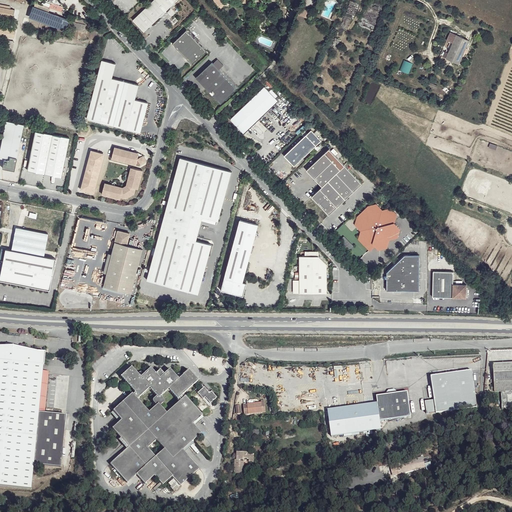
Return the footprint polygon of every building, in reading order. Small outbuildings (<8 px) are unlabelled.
[(155,0),(133,21),(144,32),(178,0),(155,0)] [(12,6),(0,3),(0,15),(12,18),(14,10),(12,9),(12,6)] [(35,3),(33,8),(48,13),(49,8),(35,3)] [(33,8),(30,16),(64,28),(67,21),(33,8)] [(30,16),(30,17),(64,30),(64,28),(30,16)] [(187,30),(173,43),(193,64),(206,51),(187,30)] [(470,40),(458,35),(447,58),(459,64),(465,67),(475,44),(469,41),(470,40)] [(115,64),(102,60),(87,119),(140,132),(148,103),(135,100),(138,85),(112,78),(115,64)] [(221,104),(237,89),(212,63),(196,77),(221,104)] [(244,134),(279,101),(276,98),(278,96),(272,89),(270,91),(265,86),(230,119),(244,134)] [(23,124),(5,120),(0,146),(0,157),(3,158),(2,167),(14,170),(23,124)] [(311,130),(284,156),(294,166),(321,140),(311,130)] [(69,138),(35,131),(27,169),(61,176),(69,138)] [(142,164),(145,160),(142,157),(139,159),(140,155),(115,149),(113,159),(137,165),(138,163),(142,164)] [(325,152),(306,169),(322,186),(312,196),(329,214),(362,183),(332,152),(328,156),(325,152)] [(83,190),(89,191),(99,155),(93,153),(83,190)] [(99,155),(89,191),(94,193),(104,156),(99,155)] [(230,171),(179,158),(146,281),(199,294),(212,245),(194,240),(200,217),(218,221),(230,171)] [(105,185),(103,195),(122,200),(122,197),(127,198),(135,194),(136,188),(139,189),(144,171),(133,168),(129,186),(124,189),(105,185)] [(399,236),(401,228),(395,222),(398,213),(392,207),(384,210),(378,204),(369,206),(359,216),(356,224),(362,230),(359,239),(364,245),(374,242),(380,249),(388,247),(391,239),(399,236)] [(29,216),(35,218),(37,209),(28,207),(27,212),(30,213),(29,216)] [(239,221),(221,292),(242,297),(244,290),(243,290),(245,284),(243,283),(257,225),(239,221)] [(11,252),(5,250),(0,277),(0,283),(49,291),(55,259),(44,257),(48,235),(15,228),(11,252)] [(130,236),(118,233),(105,288),(133,295),(142,252),(127,248),(130,236)] [(401,262),(387,273),(387,282),(387,292),(420,291),(420,255),(412,255),(404,264),(401,262)] [(319,256),(304,256),(300,257),(300,280),(300,288),(305,293),(327,293),(327,264),(319,256)] [(454,272),(434,271),(433,297),(466,298),(467,285),(453,285),(454,272)] [(300,288),(300,280),(294,281),(294,293),(305,293),(300,288)] [(139,288),(139,301),(166,300),(165,288),(139,288)] [(38,413),(43,372),(43,366),(45,366),(46,353),(0,348),(0,486),(31,489),(34,466),(61,468),(66,416),(45,414),(38,413)] [(501,391),(511,390),(511,363),(493,364),(495,391),(501,391)] [(110,464),(127,483),(136,475),(144,484),(154,476),(162,485),(172,476),(180,486),(199,469),(184,452),(182,450),(191,442),(201,433),(194,426),(193,423),(202,416),(185,396),(183,397),(181,395),(197,381),(188,370),(178,379),(169,369),(163,374),(160,370),(155,374),(150,368),(140,377),(131,367),(120,376),(135,392),(132,395),(131,394),(112,411),(113,411),(121,420),(119,422),(112,428),(120,438),(128,447),(126,449),(110,464)] [(472,371),(431,377),(435,401),(424,403),(426,414),(477,407),(472,371)] [(49,373),(43,372),(38,413),(45,414),(49,373)] [(211,391),(209,393),(208,394),(207,393),(208,392),(204,387),(197,393),(203,399),(204,397),(210,403),(216,397),(211,391)] [(511,408),(511,390),(501,391),(501,409),(511,408)] [(328,410),(331,436),(381,429),(380,421),(411,416),(408,392),(377,396),(377,403),(328,410)] [(244,414),(262,412),(262,409),(264,409),(263,406),(261,406),(261,403),(247,404),(247,405),(243,406),(244,414)] [(121,420),(113,411),(111,413),(119,422),(121,420)] [(193,423),(194,426),(203,418),(202,416),(193,423)] [(251,438),(258,438),(259,431),(241,430),(241,434),(251,434),(251,438)] [(128,447),(120,438),(118,440),(126,449),(128,447)] [(182,450),(184,452),(193,444),(191,442),(182,450)] [(393,475),(425,467),(422,458),(391,466),(393,475)] [(242,471),(246,472),(246,464),(242,464),(243,461),(234,460),(233,469),(231,469),(231,474),(241,475),(242,471)] [(170,487),(173,491),(177,488),(172,481),(168,484),(171,487),(170,487)]
